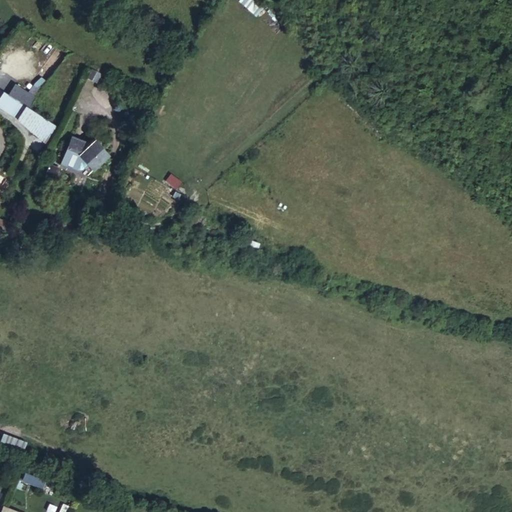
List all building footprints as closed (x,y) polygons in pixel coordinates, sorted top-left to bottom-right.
[(239,0),(239,1),(253,12),(262,1),(260,0),(239,0)] [(100,75),(91,70),(88,77),(97,82),(100,75)] [(29,90),(36,95),(46,81),(40,76),(29,90)] [(22,104),(28,108),(34,98),(14,85),(8,95),(22,104)] [(0,96),(0,106),(14,116),(22,104),(3,92),(0,96)] [(14,116),(30,130),(37,114),(22,104),(14,116)] [(37,114),(30,130),(48,145),(54,125),(37,114)] [(72,139),(65,157),(78,163),(82,159),(94,171),(109,157),(95,142),(91,146),(72,139)] [(46,174),(55,177),(59,167),(50,164),(46,174)] [(0,219),(0,229),(4,232),(8,223),(0,219)] [(0,444),(22,452),(25,442),(4,435),(0,444)] [(21,480),(42,489),(46,481),(24,472),(21,480)]
